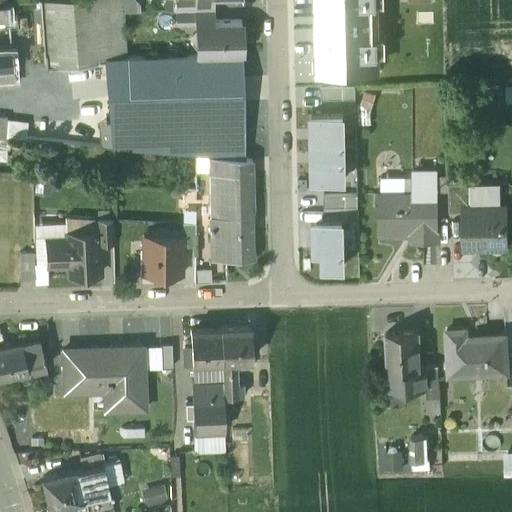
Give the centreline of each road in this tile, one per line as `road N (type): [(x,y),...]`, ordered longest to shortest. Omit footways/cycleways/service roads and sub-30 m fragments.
road 1 (residential): [(275,0),(282,299)]
road 2 (residential): [(0,307),(282,299)]
road 3 (residential): [(282,299),(511,294)]
